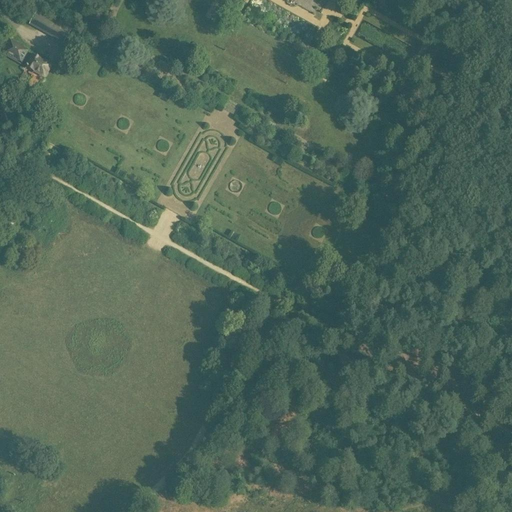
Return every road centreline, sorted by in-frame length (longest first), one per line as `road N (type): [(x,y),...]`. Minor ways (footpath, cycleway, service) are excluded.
road 1 (track): [(511,427),(441,397),(44,170),(0,251)]
road 2 (track): [(186,454),(276,305)]
